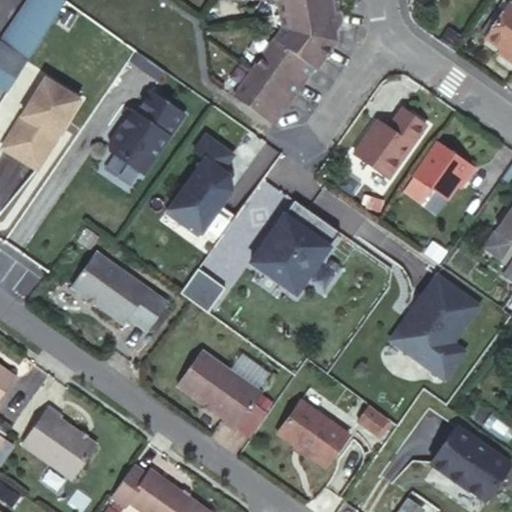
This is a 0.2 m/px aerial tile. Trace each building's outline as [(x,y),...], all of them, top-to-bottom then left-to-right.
[(63,0),(28,0),(0,44),(0,86),(10,93),(67,3),(63,0)] [(331,30),(326,0),(276,0),(282,32),(241,89),(236,97),(270,122),(311,65),(313,67),(333,39),(331,30)] [(336,0),(326,0),(331,30),(340,19),(336,0)] [(511,63),(511,5),(510,4),(485,39),(501,49),(511,57),(508,61),(511,63)] [(511,57),(501,49),(498,54),(508,61),(511,57)] [(0,137),(0,149),(39,171),(82,93),(39,69),(0,137)] [(236,97),(241,89),(233,83),(228,91),(236,97)] [(386,177),(423,124),(401,109),(387,128),(374,120),(351,153),(363,162),(386,177)] [(462,180),(472,167),(433,140),(409,175),(411,176),(424,185),(444,199),(459,178),(462,180)] [(411,176),(402,189),(415,198),(424,185),(411,176)] [(246,260),(298,289),(333,227),(281,198),(246,260)] [(511,237),(511,202),(495,226),(484,242),(500,254),(511,237)] [(423,251),(438,261),(448,247),(434,236),(423,251)] [(511,255),(500,273),(511,281),(511,279),(511,255)] [(95,257),(72,291),(122,327),(126,322),(144,335),(164,307),(95,257)] [(422,297),(390,341),(446,380),(466,351),(454,343),(480,307),(441,279),(426,300),(422,297)] [(204,354),(181,387),(225,418),(223,422),(236,431),(239,428),(259,400),(261,396),(259,394),(235,376),(204,354)] [(235,376),(259,394),(267,382),(243,365),(235,376)] [(0,403),(17,380),(0,368),(0,403)] [(259,400),(239,428),(251,437),(271,409),(259,400)] [(302,405),(278,438),(326,473),(349,440),(302,405)] [(369,410),(360,422),(379,435),(387,423),(369,410)] [(50,414),(24,451),(72,485),(97,450),(62,426),(63,423),(50,414)] [(511,464),(511,462),(458,426),(433,463),(488,500),(511,464)] [(0,451),(9,440),(0,433),(0,451)] [(0,472),(19,447),(9,440),(0,451),(0,472)] [(132,503),(145,511),(208,511),(153,472),(150,477),(137,467),(115,498),(129,508),(132,503)] [(414,491),(399,511),(440,511),(441,510),(414,491)]
